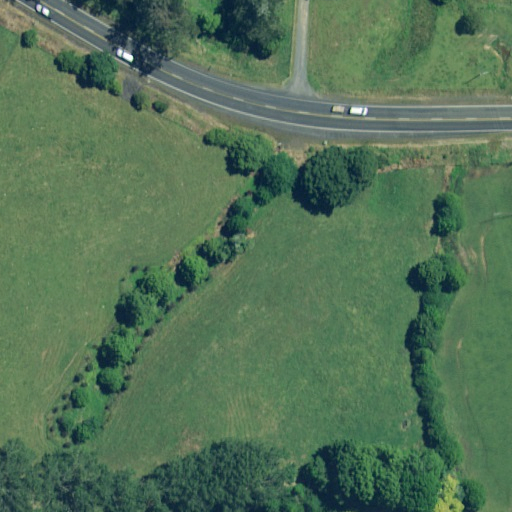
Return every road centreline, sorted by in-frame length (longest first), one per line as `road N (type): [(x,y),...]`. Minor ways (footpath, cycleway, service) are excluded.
road 1 (primary): [(50,0),(222,92),(368,119),(511,115)]
road 2 (track): [(340,485),(137,466),(0,469)]
road 3 (track): [(466,511),(340,485)]
